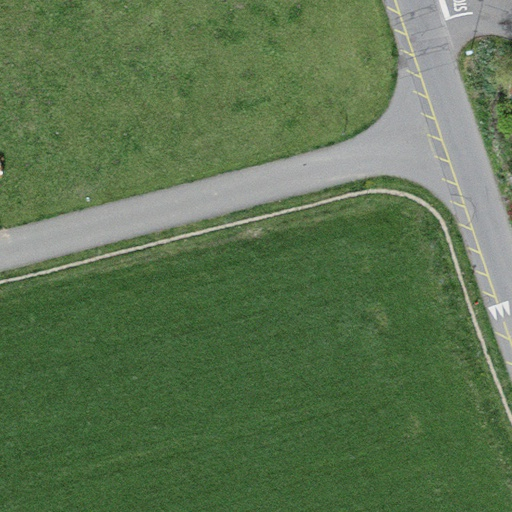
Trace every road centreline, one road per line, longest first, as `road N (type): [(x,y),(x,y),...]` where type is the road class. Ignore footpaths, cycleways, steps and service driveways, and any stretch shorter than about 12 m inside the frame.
road 1 (residential): [(0,249),(454,136)]
road 2 (unclassified): [(454,136),(511,305)]
road 3 (unclassified): [(414,6),(454,136)]
